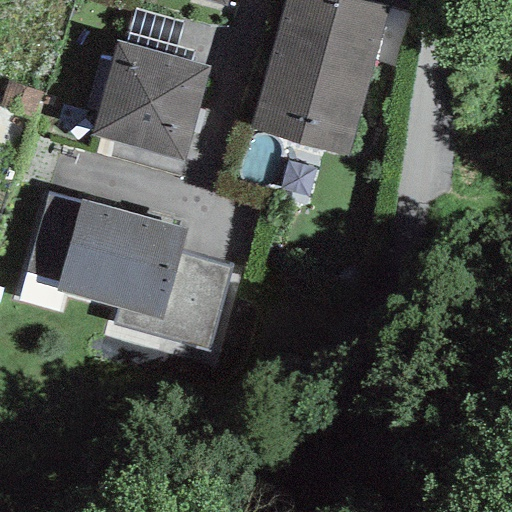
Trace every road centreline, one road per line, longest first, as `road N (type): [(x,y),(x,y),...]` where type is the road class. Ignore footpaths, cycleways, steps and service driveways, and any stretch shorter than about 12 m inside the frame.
road 1 (residential): [(155,511),(253,444),(376,330),(428,221),(441,0)]
road 2 (track): [(376,330),(511,183)]
